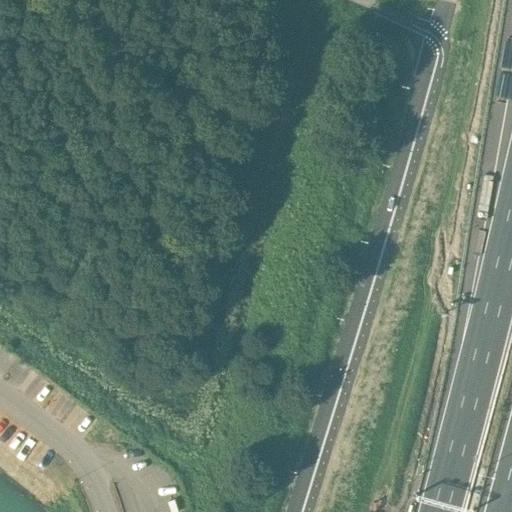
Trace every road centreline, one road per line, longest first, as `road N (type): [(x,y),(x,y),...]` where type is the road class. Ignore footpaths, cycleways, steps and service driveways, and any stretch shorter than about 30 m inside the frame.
road 1 (unclassified): [(295,511),(436,38)]
road 2 (motorway): [(511,220),(437,511)]
